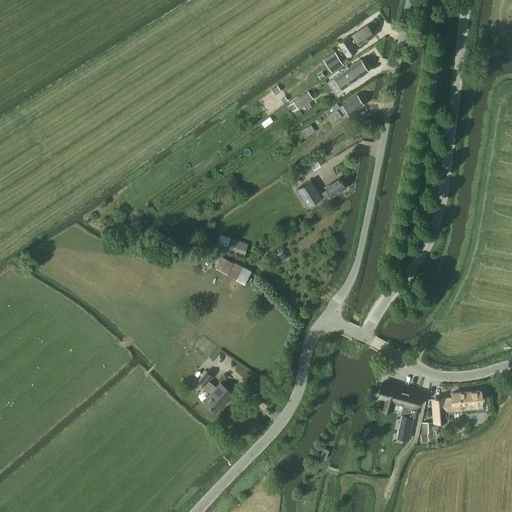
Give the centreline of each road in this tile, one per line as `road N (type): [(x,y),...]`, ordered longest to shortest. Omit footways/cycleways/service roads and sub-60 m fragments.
road 1 (unclassified): [(363,337),(431,239),(464,0)]
road 2 (unclassified): [(324,319),(358,257),(406,0)]
road 3 (unclassified): [(198,511),(281,421),(324,319)]
road 4 (unclassified): [(511,364),(440,377),(363,337)]
